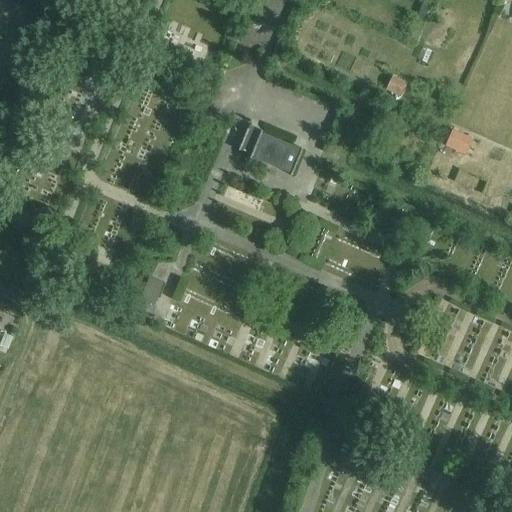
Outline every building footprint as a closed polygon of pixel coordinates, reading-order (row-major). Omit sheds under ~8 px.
[(423,1),(418,13),(424,16),(429,4),(423,1)] [(393,76),(386,90),(400,97),(407,84),(393,76)] [(249,157),(268,164),(290,174),(289,176),(291,177),(302,149),(301,149),(300,151),(259,134),(260,132),(259,131),(256,137),(245,132),(246,129),(244,129),(236,150),(237,151),(238,149),(249,153),(247,159),(248,159),(249,157)] [(453,131),(446,146),(464,155),(472,139),(453,131)] [(154,306),(163,284),(149,278),(140,300),(154,306)]
